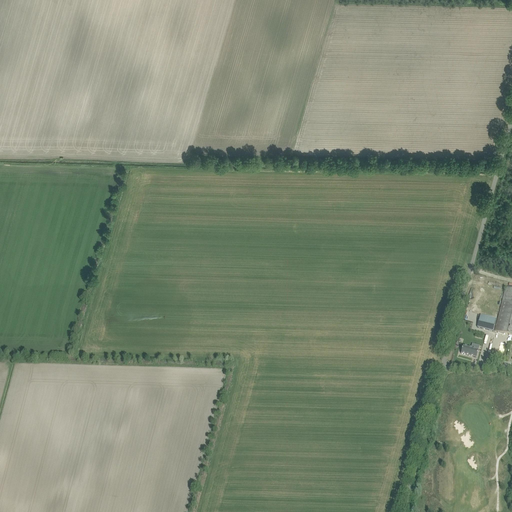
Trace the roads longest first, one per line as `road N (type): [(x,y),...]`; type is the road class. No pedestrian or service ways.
road 1 (unclassified): [(511,121),(442,368)]
road 2 (unclassified): [(403,511),(442,368)]
